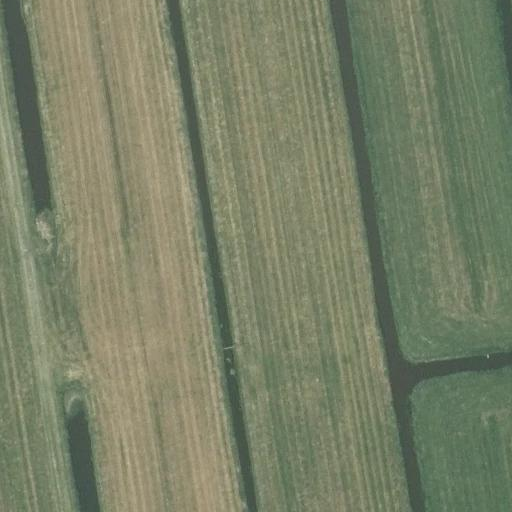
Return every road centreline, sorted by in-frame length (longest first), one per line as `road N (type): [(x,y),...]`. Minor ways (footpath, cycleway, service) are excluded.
road 1 (track): [(0,81),(69,511)]
road 2 (track): [(479,0),(511,192)]
